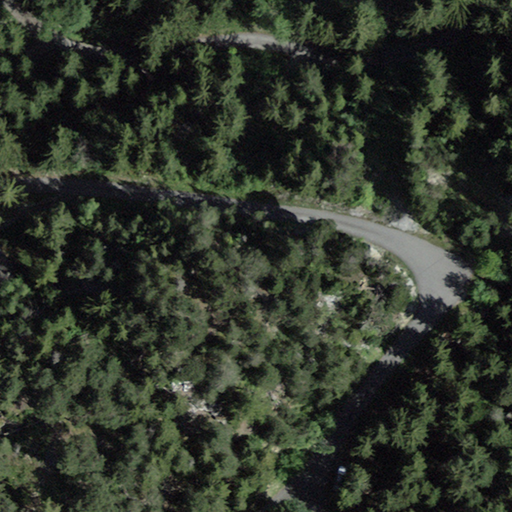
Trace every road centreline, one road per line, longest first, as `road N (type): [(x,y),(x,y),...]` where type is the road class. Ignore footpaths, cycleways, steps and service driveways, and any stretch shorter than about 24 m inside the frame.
road 1 (track): [(0,185),(294,219),(413,258),(429,302),(416,332),(347,426),(269,511)]
road 2 (unclassified): [(511,15),(425,61),(384,70),(238,44),(149,57),(82,54),(27,22),(9,0)]
